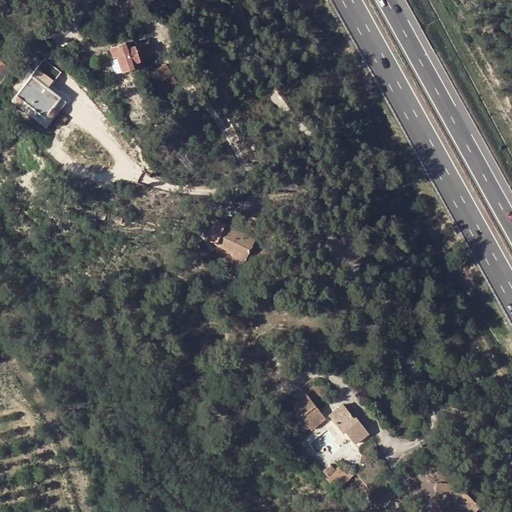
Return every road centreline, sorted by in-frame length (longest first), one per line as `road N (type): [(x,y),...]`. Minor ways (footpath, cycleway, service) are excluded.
road 1 (unclassified): [(511,473),(487,426),(441,410),(418,391),(358,265),(327,165),(261,79),(232,0)]
road 2 (motorway): [(347,0),(511,298)]
road 3 (motorway): [(511,218),(390,0)]
